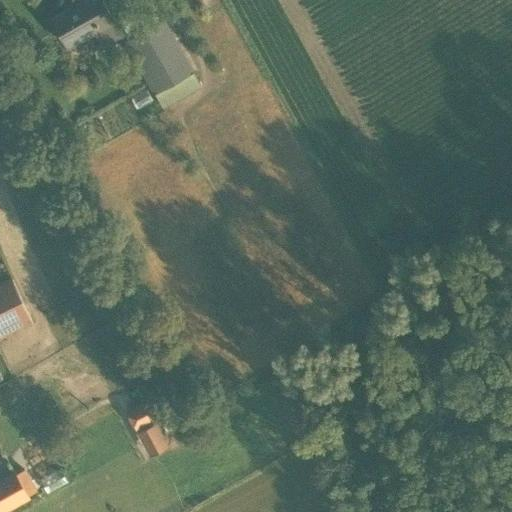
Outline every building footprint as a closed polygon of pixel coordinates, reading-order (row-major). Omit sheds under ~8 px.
[(67,46),(113,21),(101,0),(76,0),(73,2),(74,5),(51,18),(67,46)] [(126,41),(155,92),(192,71),(163,19),(126,41)] [(0,337),(32,321),(12,279),(0,284),(0,337)] [(152,421),(165,414),(153,391),(140,398),(141,401),(152,421)] [(156,422),(137,432),(149,455),(168,445),(156,422)] [(29,496),(28,495),(16,473),(15,472),(0,480),(0,511),(5,510),(29,496)]
